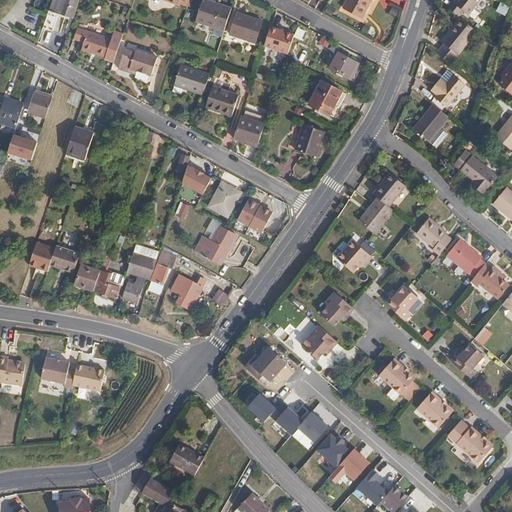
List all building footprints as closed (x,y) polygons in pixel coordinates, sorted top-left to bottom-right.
[(54,0),(51,12),(72,20),(78,0),(54,0)] [(200,0),(194,21),(222,30),(230,8),(203,0),(200,0)] [(348,0),(344,8),(361,17),(370,0),(348,0)] [(447,8),(460,18),(465,12),(469,15),(481,0),(456,0),(454,3),(453,2),(447,8)] [(235,11),(228,33),(253,41),(261,19),(235,11)] [(444,45),(437,54),(451,66),(477,32),(460,18),(441,42),(444,45)] [(286,55),(295,35),(272,25),(263,45),(286,55)] [(104,59),(113,62),(123,34),(114,31),(111,38),(77,27),(73,39),(83,42),(81,49),(104,57),(104,59)] [(117,68),(127,72),(128,68),(136,71),(150,76),(153,66),(150,65),(154,56),(141,52),(140,54),(123,49),(117,68)] [(338,52),(330,68),(351,80),(360,64),(338,52)] [(173,86),(201,95),(208,74),(179,65),(173,86)] [(504,79),(500,85),(511,94),(511,65),(502,78),(504,79)] [(440,81),(430,93),(436,97),(435,99),(447,109),(465,86),(453,76),(446,86),(440,81)] [(327,113),(332,106),(335,100),(339,103),(341,103),(345,95),(319,82),(308,103),(327,113)] [(211,86),(204,107),(230,115),(237,94),(211,86)] [(27,114),(43,120),(50,99),(34,94),(27,114)] [(3,104),(0,112),(0,122),(14,127),(22,104),(4,99),(3,104)] [(450,118),(434,106),(414,131),(429,143),(450,118)] [(240,116),(233,137),(243,141),(245,138),(257,143),(263,124),(240,116)] [(511,116),(495,138),(511,152),(511,151),(511,116)] [(74,124),(65,151),(83,157),(92,130),(74,124)] [(303,124),(295,149),(316,157),(317,153),(325,131),(303,124)] [(129,142),(139,145),(143,131),(133,128),(129,142)] [(146,128),(141,142),(148,144),(152,131),(146,128)] [(37,141),(13,134),(7,153),(31,161),(37,141)] [(454,166),(474,182),(478,185),(475,189),(483,196),(497,178),(465,153),(454,166)] [(177,168),(184,171),(189,156),(182,154),(177,168)] [(283,172),(288,175),(294,164),(289,161),(283,172)] [(389,175),(373,194),(377,198),(381,201),(389,207),(404,187),(389,175)] [(191,182),(185,193),(191,197),(197,185),(191,182)] [(221,182),(208,206),(226,216),(240,193),(221,182)] [(511,192),(507,188),(494,204),(511,218),(511,192)] [(261,235),(276,211),(252,196),(237,220),(261,235)] [(381,201),(377,198),(358,223),(375,237),(394,212),(389,207),(381,201)] [(432,251),(438,256),(452,238),(446,233),(447,232),(430,219),(422,228),(417,236),(434,249),(432,251)] [(236,236),(220,227),(212,241),(209,240),(206,246),(200,243),(195,251),(206,258),(219,265),(231,245),(236,236)] [(203,237),(200,243),(206,246),(209,240),(203,237)] [(456,264),(473,277),(482,265),(486,260),(461,240),(447,257),(456,264)] [(354,242),(338,260),(353,274),(364,261),(367,263),(371,257),(354,242)] [(53,247),(48,265),(71,273),(75,263),(77,255),(53,247)] [(133,248),(131,253),(155,261),(156,256),(133,248)] [(161,251),(150,280),(160,284),(167,268),(169,269),(174,257),(161,251)] [(128,274),(125,283),(140,288),(143,279),(148,281),(155,261),(131,253),(124,273),(128,274)] [(99,271),(104,272),(109,256),(104,254),(99,271)] [(73,285),(92,291),(99,271),(80,265),(73,285)] [(473,277),(469,282),(476,288),(478,285),(498,300),(509,286),(502,280),(497,276),(500,272),(493,267),(490,270),(482,265),(473,277)] [(99,271),(92,291),(114,298),(118,287),(109,285),(112,275),(104,272),(99,271)] [(177,274),(170,291),(178,295),(175,302),(189,309),(203,280),(198,278),(195,283),(177,274)] [(120,278),(112,275),(109,285),(118,287),(121,279),(120,278)] [(140,288),(125,283),(121,298),(135,303),(140,288)] [(391,298),(385,304),(392,310),(400,317),(404,320),(410,314),(406,311),(418,298),(405,286),(393,300),(391,298)] [(511,289),(501,304),(511,312),(511,289)] [(354,310),(350,307),(335,294),(325,305),(328,308),(321,316),(334,328),(341,320),(346,314),(348,316),(354,310)] [(326,334),(319,328),(302,347),(318,362),(325,354),(330,348),(332,350),(337,344),(326,334)] [(457,356),(451,362),(471,379),(476,373),(472,369),(484,356),(470,344),(458,357),(457,356)] [(268,347),(263,353),(280,367),(284,363),(268,347)] [(263,353),(258,358),(252,366),(262,374),(268,380),(280,367),(263,353)] [(8,356),(0,354),(0,380),(22,384),(25,363),(24,363),(22,361),(15,360),(12,361),(8,361),(8,356)] [(252,366),(258,358),(254,354),(244,367),(258,379),(262,374),(252,366)] [(72,385),(75,370),(68,368),(69,362),(45,357),(40,377),(64,383),(63,386),(71,388),(72,385)] [(394,360),(379,376),(404,398),(417,383),(413,380),(413,379),(402,369),(403,367),(394,360)] [(104,371),(76,364),(75,370),(72,385),(100,391),(104,371)] [(259,393),(247,407),(263,422),(276,408),(259,393)] [(434,394),(419,411),(439,430),(453,415),(442,404),(443,402),(434,394)] [(304,422),(288,407),(275,421),(292,436),(299,428),(304,422)] [(313,412),(304,422),(299,428),(317,444),(331,429),(313,412)] [(459,444),(458,446),(479,465),(493,449),(481,439),(482,437),(473,429),(472,431),(463,423),(450,436),(459,444)] [(167,458),(193,474),(202,458),(177,442),(167,458)] [(148,476),(140,490),(160,502),(153,511),(187,511),(169,501),(174,492),(148,476)] [(394,511),(408,497),(394,486),(380,502),(391,511),(394,511)] [(462,496),(465,499),(471,493),(467,490),(462,496)] [(250,492),(231,511),(237,511),(239,510),(240,511),(264,511),(267,510),(250,492)] [(209,496),(202,506),(210,511),(217,501),(209,496)] [(59,511),(89,511),(88,499),(80,500),(79,497),(69,498),(69,501),(58,502),(59,511)]
